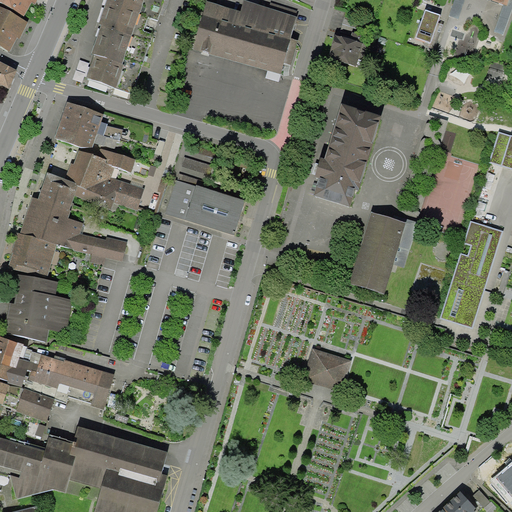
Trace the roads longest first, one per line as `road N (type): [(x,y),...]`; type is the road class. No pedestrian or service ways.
road 1 (residential): [(281,157),(177,511)]
road 2 (residential): [(32,77),(281,157)]
road 3 (residential): [(328,0),(281,157)]
road 4 (unknown): [(195,451),(85,419),(65,429),(52,425)]
